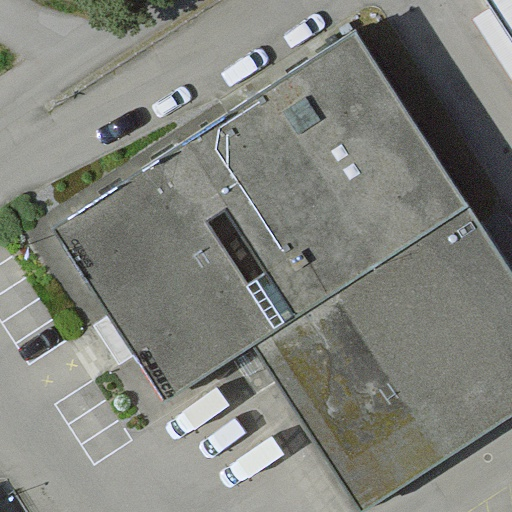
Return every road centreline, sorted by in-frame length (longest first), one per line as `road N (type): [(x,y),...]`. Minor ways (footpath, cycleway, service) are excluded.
road 1 (unknown): [(285,0),(0,180)]
road 2 (unknown): [(511,168),(417,0)]
